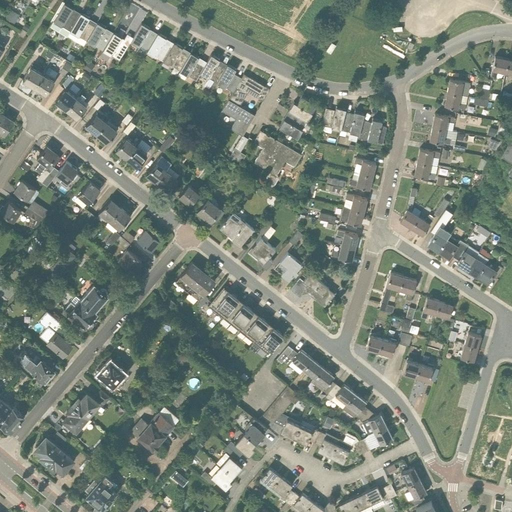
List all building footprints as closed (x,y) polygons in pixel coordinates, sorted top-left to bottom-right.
[(53,21),(62,26),(70,30),(78,16),(70,12),(73,7),(64,2),(53,21)] [(11,9),(6,18),(14,23),(20,14),(11,9)] [(122,22),(131,27),(137,15),(128,10),(122,22)] [(83,45),(86,40),(94,26),(87,21),(89,17),(81,12),(78,16),(70,30),(66,36),(83,45)] [(86,40),(103,49),(111,35),(103,31),(105,27),(97,22),(94,26),(86,40)] [(130,41),(139,46),(135,52),(143,57),(146,51),(147,51),(155,36),(147,32),(150,28),(141,22),(130,41)] [(27,31),(22,28),(19,34),(23,37),(27,31)] [(111,35),(103,49),(119,59),(128,45),(119,40),(122,36),(113,31),(111,35)] [(147,51),(163,60),(171,46),(163,41),(166,37),(157,32),(155,36),(147,51)] [(174,42),(171,46),(163,60),(179,70),(187,56),(180,51),(182,47),(174,42)] [(196,80),(200,73),(200,72),(204,66),(204,65),(196,61),(199,56),(190,51),(188,56),(187,56),(179,70),(196,80)] [(70,52),(66,58),(72,62),(76,56),(70,52)] [(213,80),(217,82),(225,68),(217,63),(219,59),(211,54),(204,65),(204,66),(200,72),(200,73),(213,80)] [(494,56),(490,76),(496,78),(497,70),(505,71),(508,59),(494,56)] [(89,59),(87,58),(82,67),(89,72),(95,63),(89,59)] [(65,61),(58,71),(64,75),(71,65),(65,61)] [(112,72),(117,65),(112,62),(107,69),(112,72)] [(217,82),(233,91),(241,77),(233,73),(236,68),(227,63),(225,68),(217,82)] [(43,73),(31,66),(23,80),(34,87),(43,73)] [(91,76),(85,71),(81,77),(87,82),(91,76)] [(43,73),(34,87),(45,94),(54,80),(43,73)] [(233,91),(228,99),(239,106),(240,106),(248,92),(254,96),(263,101),(270,89),(243,73),(241,77),(233,91)] [(447,91),(461,94),(467,95),(470,82),(449,78),(447,91)] [(65,88),(55,101),(66,109),(76,97),(65,88)] [(489,90),(481,88),(479,98),(487,99),(489,90)] [(511,93),(504,91),(501,100),(511,103),(511,93)] [(461,94),(447,92),(444,105),(465,108),(465,103),(466,103),(467,95),(461,94)] [(288,110),(292,112),(307,121),(312,113),(307,110),(312,101),(301,95),(297,103),(293,102),(288,110)] [(76,97),(66,109),(76,118),(86,105),(76,97)] [(488,100),(475,97),(474,98),(473,102),(473,103),(487,106),(488,100)] [(236,118),(230,128),(234,130),(242,135),(255,114),(246,109),(240,106),(239,106),(228,99),(222,110),(236,118)] [(151,100),(148,106),(154,109),(158,103),(151,100)] [(335,110),(326,107),(321,124),(340,129),(344,112),(345,112),(345,108),(336,106),(335,110)] [(126,124),(137,111),(132,107),(121,120),(126,124)] [(340,129),(358,134),(362,119),(362,120),(364,113),(354,111),(353,114),(345,112),(344,112),(340,129)] [(284,118),(279,126),(297,137),(307,121),(292,112),(290,114),(292,115),(289,121),(284,118)] [(13,120),(2,113),(0,116),(0,131),(4,134),(13,120)] [(96,113),(85,125),(96,134),(106,121),(96,113)] [(150,113),(148,116),(148,121),(152,123),(156,117),(150,113)] [(432,126),(445,129),(447,121),(454,123),(455,117),(435,113),(432,126)] [(371,122),(362,120),(362,119),(358,134),(357,137),(382,143),(386,126),(381,125),(382,120),(372,118),(371,122)] [(185,124),(177,119),(173,124),(182,130),(185,124)] [(106,121),(96,134),(106,142),(116,129),(106,121)] [(429,140),(450,144),(451,138),(444,136),(445,129),(432,126),(429,140)] [(486,134),(495,137),(497,129),(489,127),(486,134)] [(281,142),(260,130),(253,141),(263,147),(255,161),(265,168),(281,142)] [(173,137),(170,134),(159,148),(164,152),(175,139),(173,137)] [(126,137),(116,149),(126,158),(136,145),(126,137)] [(511,137),(502,157),(511,162),(511,167),(508,175),(511,176),(511,137)] [(499,142),(491,138),(488,146),(496,150),(499,142)] [(281,142),(265,168),(268,170),(262,180),(272,186),(279,175),(277,173),(285,160),(294,166),(301,154),(281,142)] [(314,154),(316,148),(310,144),(306,142),(302,147),(314,154)] [(46,145),(36,158),(47,166),(57,153),(46,145)] [(136,145),(126,158),(136,166),(146,153),(136,145)] [(228,160),(234,163),(240,151),(234,148),(228,160)] [(419,148),(417,161),(437,165),(440,152),(419,148)] [(240,151),(234,163),(239,167),(246,155),(240,151)] [(146,174),(156,182),(166,169),(171,163),(161,154),(156,161),(146,174)] [(372,175),(375,162),(355,157),(353,162),(360,164),(359,172),(372,175)] [(482,169),(486,160),(481,158),(477,167),(482,169)] [(32,166),(26,161),(22,167),(28,172),(32,166)] [(77,169),(66,161),(56,174),(67,182),(77,169)] [(417,161),(414,175),(434,179),(437,165),(417,161)] [(197,177),(205,167),(199,162),(191,172),(197,177)] [(50,172),(45,168),(36,179),(42,183),(50,172)] [(177,178),(166,169),(156,182),(167,190),(177,178)] [(50,172),(42,183),(47,186),(55,176),(50,172)] [(369,188),(372,175),(359,172),(357,180),(349,178),(348,183),(369,188)] [(438,176),(437,184),(443,185),(445,178),(438,176)] [(344,187),(346,181),(333,178),(328,177),(327,182),(331,183),(332,184),(344,187)] [(14,190),(27,199),(35,188),(21,179),(14,190)] [(100,189),(89,180),(78,194),(88,203),(100,189)] [(308,196),(312,197),(316,181),(311,180),(308,196)] [(188,183),(178,195),(190,204),(199,192),(188,183)] [(330,190),(329,193),(337,195),(340,187),(333,185),(333,186),(327,184),(325,189),(330,190)] [(352,200),(350,208),(363,211),(366,198),(346,193),(345,198),(352,200)] [(100,211),(110,220),(121,207),(110,198),(100,211)] [(207,198),(197,211),(210,221),(220,208),(207,198)] [(444,198),(434,214),(439,217),(449,201),(444,198)] [(21,209),(7,200),(0,210),(0,211),(13,221),(21,209)] [(28,207),(45,218),(49,211),(33,200),(31,202),(28,207)] [(343,206),(340,220),(360,224),(363,211),(350,208),(343,206)] [(45,218),(28,207),(25,212),(37,221),(36,223),(40,226),(45,218)] [(121,207),(110,220),(120,228),(130,215),(121,207)] [(82,222),(83,222),(91,212),(86,208),(76,220),(80,224),(82,222)] [(407,208),(399,220),(411,227),(418,215),(407,208)] [(83,222),(88,226),(96,216),(91,212),(83,222)] [(334,223),(335,216),(320,212),(318,219),(334,223)] [(425,220),(418,215),(411,227),(422,234),(433,216),(429,213),(425,220)] [(230,215),(219,228),(232,239),(231,239),(239,246),(254,228),(246,222),(243,225),(230,215)] [(435,223),(428,234),(432,237),(428,244),(438,250),(446,238),(449,235),(452,230),(443,225),(447,220),(442,216),(438,222),(441,224),(440,226),(435,223)] [(258,232),(263,235),(271,225),(266,222),(258,232)] [(137,239),(150,250),(159,239),(146,228),(137,239)] [(341,244),(354,247),(357,234),(337,229),(336,234),(343,236),(341,244)] [(116,240),(120,235),(115,230),(106,240),(112,244),(116,240)] [(126,230),(121,236),(130,243),(135,237),(126,230)] [(303,234),(298,230),(289,241),(294,245),(303,234)] [(130,243),(121,236),(120,235),(116,240),(125,248),(130,243)] [(454,257),(457,253),(464,242),(460,239),(458,241),(449,235),(446,238),(438,250),(448,257),(450,255),(454,257)] [(252,253),(264,263),(268,266),(273,261),(268,257),(275,249),(260,237),(256,242),(259,244),(252,253)] [(457,262),(467,269),(478,251),(468,245),(464,242),(457,253),(461,255),(457,262)] [(339,263),(350,266),(354,247),(341,244),(339,252),(332,250),(331,256),(341,258),(339,263)] [(59,251),(63,255),(52,267),(60,273),(75,255),(64,245),(59,251)] [(320,251),(316,247),(311,251),(315,255),(320,251)] [(132,271),(141,261),(127,249),(119,259),(132,271)] [(287,251),(274,268),(288,280),(302,263),(287,251)] [(467,269),(477,275),(485,263),(488,258),(479,252),(479,251),(478,251),(467,269)] [(327,258),(323,255),(318,256),(317,261),(321,264),(325,263),(327,258)] [(180,275),(175,282),(198,300),(193,306),(198,310),(208,297),(203,294),(214,280),(203,271),(191,261),(180,275)] [(495,270),(485,263),(477,275),(487,282),(492,275),(496,278),(503,267),(498,264),(495,270)] [(457,264),(455,267),(473,279),(475,276),(457,264)] [(0,292),(9,299),(16,290),(18,288),(16,286),(14,288),(5,280),(6,279),(2,273),(0,270),(0,292)] [(304,290),(324,306),(327,302),(328,303),(329,301),(328,300),(335,293),(328,288),(329,287),(310,271),(303,280),(299,277),(290,289),(299,296),(304,290)] [(392,286),(399,289),(403,276),(390,272),(379,309),(392,313),(394,306),(386,303),(392,286)] [(403,276),(399,289),(407,291),(405,298),(410,300),(416,280),(403,276)] [(100,289),(94,284),(81,299),(95,311),(103,302),(108,296),(106,294),(107,294),(107,293),(107,292),(107,291),(107,290),(106,289),(105,288),(104,288),(103,288),(102,288),(101,288),(100,289)] [(231,293),(223,287),(224,286),(223,285),(208,305),(223,318),(238,299),(239,298),(238,297),(238,298),(231,293)] [(161,299),(169,306),(171,307),(175,303),(165,295),(161,299)] [(86,325),(87,326),(88,326),(89,326),(90,326),(91,326),(91,325),(92,325),(92,324),(93,324),(93,323),(93,322),(93,321),(92,320),(92,319),(97,313),(95,312),(95,311),(81,299),(80,300),(76,296),(64,309),(71,314),(70,315),(82,326),(84,327),(86,325)] [(440,300),(427,296),(421,316),(426,318),(428,310),(436,313),(440,300)] [(252,310),(246,305),(238,299),(223,318),(238,330),(253,311),(254,310),(253,309),(252,310)] [(442,323),(447,324),(445,329),(450,331),(454,319),(449,317),(453,304),(440,300),(436,313),(444,315),(442,323)] [(166,313),(170,308),(164,304),(161,308),(166,313)] [(412,319),(415,308),(409,306),(405,317),(412,319)] [(62,355),(71,344),(61,336),(67,328),(47,311),(38,322),(46,328),(39,336),(47,342),(62,355)] [(267,322),(261,317),(253,311),(238,330),(253,342),(268,323),(269,322),(268,321),(267,322)] [(27,327),(22,322),(18,327),(23,332),(27,327)] [(282,334),(276,329),(268,323),(253,342),(268,353),(284,334),(283,333),(282,334)] [(465,340),(477,344),(481,334),(480,334),(482,328),(469,324),(465,340)] [(406,333),(407,333),(409,328),(402,326),(401,331),(400,331),(397,343),(403,345),(406,333)] [(194,331),(190,336),(195,340),(199,335),(194,331)] [(408,346),(411,334),(407,333),(406,333),(403,345),(408,346)] [(365,347),(378,351),(382,338),(369,334),(365,347)] [(382,338),(378,351),(391,355),(395,342),(382,338)] [(465,340),(460,356),(473,360),(477,344),(465,340)] [(292,359),(303,368),(311,357),(301,349),(297,353),(287,345),(278,356),(288,364),(292,359)] [(22,348),(12,360),(33,377),(36,374),(45,380),(49,376),(51,375),(53,373),(53,371),(54,370),(40,358),(37,362),(26,353),(27,352),(22,348)] [(106,363),(98,373),(113,385),(124,371),(115,363),(116,361),(110,356),(105,362),(106,363)] [(303,368),(313,376),(322,366),(311,357),(303,368)] [(402,372),(415,376),(419,362),(407,358),(402,372)] [(439,368),(419,362),(415,376),(428,380),(428,379),(435,381),(439,368)] [(322,389),(327,393),(335,383),(331,379),(334,375),(322,366),(313,376),(325,386),(322,389)] [(144,371),(140,377),(149,383),(153,378),(144,371)] [(33,377),(32,378),(33,379),(32,380),(40,386),(45,380),(36,374),(33,377)] [(332,396),(331,399),(341,407),(342,407),(346,402),(354,391),(343,383),(340,387),(335,383),(327,393),(332,396)] [(279,395),(288,403),(291,401),(294,397),(297,393),(288,385),(279,395)] [(72,404),(87,417),(99,403),(102,405),(110,396),(100,389),(93,398),(89,394),(87,397),(84,394),(80,399),(78,397),(72,404)] [(355,414),(359,417),(369,409),(363,404),(366,400),(354,391),(346,402),(342,407),(353,416),(355,414)] [(2,394),(0,396),(0,418),(12,405),(6,400),(7,398),(2,394)] [(279,395),(275,400),(284,408),(288,403),(279,395)] [(232,410),(236,405),(231,400),(226,405),(232,410)] [(275,400),(271,405),(280,413),(281,412),(284,408),(275,400)] [(87,417),(72,404),(67,411),(69,413),(65,417),(68,420),(66,422),(76,430),(87,417)] [(24,415),(12,405),(0,418),(0,422),(5,428),(5,430),(8,432),(10,431),(24,415)] [(267,410),(276,418),(277,417),(280,413),(271,405),(267,410)] [(336,412),(330,408),(327,413),(332,417),(336,412)] [(370,433),(374,431),(386,425),(380,412),(375,414),(369,409),(359,417),(362,420),(364,420),(370,433)] [(141,419),(132,430),(152,447),(155,447),(158,444),(157,442),(170,426),(182,436),(189,428),(177,418),(173,423),(159,410),(151,421),(148,424),(141,419)] [(276,418),(267,410),(263,415),(272,423),(276,418)] [(267,427),(278,436),(280,430),(292,437),(299,424),(287,418),(285,421),(277,417),(276,418),(272,423),(263,415),(258,419),(267,427)] [(327,416),(322,426),(328,429),(333,419),(327,416)] [(262,431),(267,427),(258,419),(258,420),(254,417),(250,421),(252,422),(248,427),(260,438),(265,433),(262,431)] [(312,430),(299,424),(292,437),(306,443),(308,439),(313,441),(319,430),(313,427),(312,430)] [(392,438),(386,425),(374,431),(380,444),(392,438)] [(248,427),(243,433),(256,443),(260,438),(248,427)] [(317,449),(329,455),(338,439),(325,432),(325,433),(319,430),(313,441),(319,445),(317,449)] [(66,439),(65,437),(57,431),(53,436),(62,444),(66,439)] [(338,439),(329,455),(343,462),(351,444),(353,443),(359,454),(364,451),(359,440),(358,440),(356,437),(346,432),(343,440),(339,438),(338,439)] [(256,443),(243,433),(234,443),(231,440),(227,445),(240,456),(243,452),(248,456),(255,449),(252,447),(256,443)] [(59,447),(45,436),(37,445),(40,447),(37,450),(42,454),(40,456),(46,462),(59,447)] [(365,437),(359,440),(364,451),(371,448),(365,437)] [(199,439),(196,443),(200,448),(204,443),(199,439)] [(229,455),(220,466),(232,476),(241,466),(235,461),(240,456),(227,445),(223,449),(229,455)] [(59,447),(46,462),(53,468),(55,465),(60,469),(62,466),(65,469),(73,459),(59,447)] [(90,459),(82,469),(86,473),(95,463),(90,459)] [(396,463),(387,467),(390,475),(400,471),(396,463)] [(232,476),(220,466),(211,476),(205,470),(201,475),(213,486),(217,482),(225,489),(231,482),(229,480),(232,476)] [(271,486),(280,475),(269,466),(260,477),(271,486)] [(407,485),(420,479),(413,466),(401,472),(407,485)] [(181,467),(178,470),(183,475),(186,471),(181,467)] [(100,479),(97,482),(94,479),(86,488),(90,491),(86,495),(96,504),(94,506),(99,511),(102,507),(104,509),(113,499),(111,497),(116,490),(108,484),(112,480),(104,473),(100,479)] [(281,497),(286,501),(293,491),(289,488),(292,484),(280,475),(271,486),(283,495),(281,497)] [(407,485),(408,485),(414,497),(410,499),(413,505),(424,499),(422,494),(426,491),(420,479),(407,485)] [(385,486),(390,497),(396,495),(390,483),(385,486)] [(364,490),(370,503),(383,497),(385,500),(390,497),(385,486),(379,489),(377,484),(364,490)] [(265,494),(255,487),(251,492),(261,499),(265,494)] [(370,503),(364,490),(351,497),(358,509),(358,511),(363,511),(372,507),(370,503)] [(286,511),(290,507),(296,511),(302,511),(312,500),(302,492),(299,495),(293,491),(286,501),(286,502),(278,511),(286,511)] [(358,511),(358,509),(351,497),(338,503),(342,511),(358,511)] [(502,500),(495,498),(494,508),(500,508),(502,500)] [(312,500),(302,511),(321,511),(324,509),(312,500)] [(431,501),(415,508),(416,511),(428,511),(434,509),(431,502),(431,501)]
